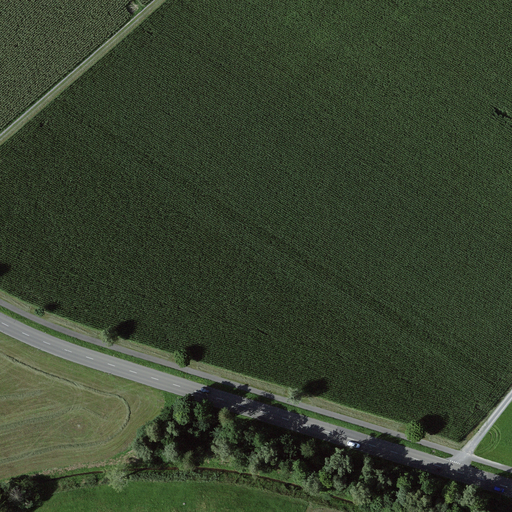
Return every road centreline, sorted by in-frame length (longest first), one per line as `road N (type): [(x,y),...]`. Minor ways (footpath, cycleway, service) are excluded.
road 1 (secondary): [(511,489),(67,352),(0,322)]
road 2 (track): [(0,138),(162,0)]
